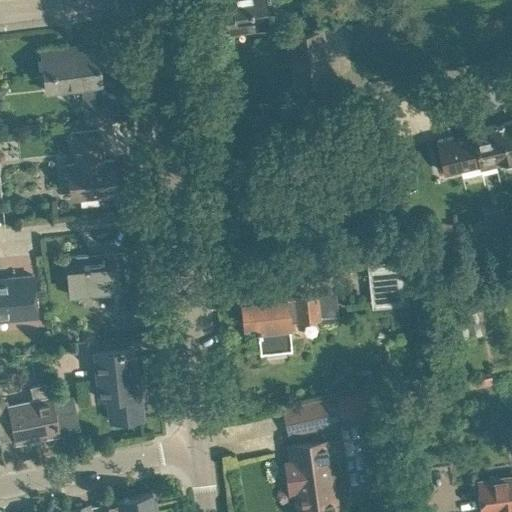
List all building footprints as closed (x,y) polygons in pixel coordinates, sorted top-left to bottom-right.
[(268,26),(263,0),(226,0),(210,2),(215,34),(268,26)] [(321,31),(288,35),(294,85),(328,80),(321,31)] [(101,82),(97,47),(75,50),(76,53),(66,54),(65,46),(40,50),(45,90),(101,82)] [(112,119),(110,102),(83,105),(84,122),(112,119)] [(453,136),(436,140),(443,171),(460,167),(479,162),(480,165),(511,157),(511,119),(471,129),(473,134),(453,139),(453,136)] [(102,160),(99,128),(71,130),(75,163),(72,163),(76,197),(80,196),(80,204),(98,202),(98,195),(116,193),(112,159),(102,160)] [(62,256),(66,256),(70,291),(113,287),(115,313),(131,311),(125,249),(124,249),(124,253),(102,255),(102,260),(88,261),(87,253),(62,255),(62,256)] [(404,300),(400,261),(369,265),(371,283),(369,283),(370,295),(373,295),(374,304),(404,300)] [(0,320),(37,317),(32,274),(6,276),(7,282),(0,283),(0,320)] [(339,315),(337,292),(295,296),(298,320),(339,315)] [(295,296),(242,302),(244,324),(256,322),(259,351),(291,347),(288,321),(298,320),(295,296)] [(133,376),(130,347),(95,351),(99,397),(108,396),(110,418),(142,416),(139,392),(134,392),(132,376),(133,376)] [(60,432),(57,413),(52,397),(49,381),(30,385),(32,399),(7,404),(5,399),(0,399),(0,440),(14,438),(15,442),(60,432),(59,432),(60,432)] [(320,400),(285,408),(290,431),(320,425),(324,439),(290,444),(293,460),(286,461),(289,479),(299,478),(300,486),(296,487),(299,511),(336,511),(333,487),(348,485),(387,480),(379,417),(381,417),(375,387),(338,396),(320,400)] [(72,393),(52,397),(57,413),(75,409),(72,393)] [(511,511),(511,475),(480,480),(484,511),(496,510),(496,511),(511,511)] [(155,511),(151,490),(101,501),(103,511),(155,511)] [(91,511),(90,503),(69,508),(70,511),(91,511)]
